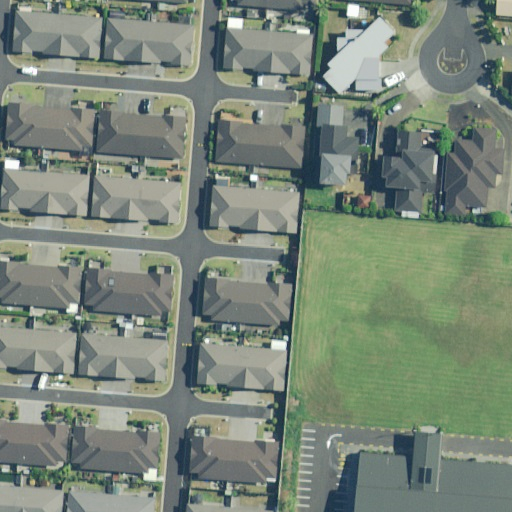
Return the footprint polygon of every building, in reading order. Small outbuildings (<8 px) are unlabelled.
[(316,0),(228,0),(229,2),(315,11),(316,0)] [(511,0),(481,0),(479,23),(511,26),(511,0)] [(359,5),(348,4),(347,16),(359,17),(359,5)] [(105,18),(19,10),(15,50),(101,58),(105,18)] [(337,35),(336,56),(320,71),(343,96),(354,85),(354,90),(379,93),(381,66),(381,60),(403,39),(380,14),(366,27),(347,27),(347,35),(337,35)] [(195,25),(109,18),(106,57),(191,65),(195,25)] [(315,33),(227,27),(224,67),(313,72),(315,33)] [(511,79),(496,78),(494,105),(511,106),(511,79)] [(93,108),(10,100),(6,141),(88,149),(93,108)] [(360,171),(364,107),(320,104),(316,169),(360,171)] [(186,117),(101,109),(96,153),(182,161),(186,117)] [(308,127),(218,120),(215,160),(305,168),(308,127)] [(418,139),(375,136),(369,199),(378,200),(377,215),(405,217),(406,202),(414,202),(420,194),(422,163),(418,139)] [(479,138),(457,137),(457,151),(440,149),(439,162),(428,160),(422,219),(463,223),(465,218),(470,215),(473,197),(480,197),(486,183),(485,167),(483,167),(485,153),(479,153),(479,138)] [(91,175),(6,166),(2,208),(87,216),(91,175)] [(179,182),(100,176),(97,217),(176,223),(179,182)] [(304,188),(215,181),(211,227),(300,234),(304,188)] [(85,266),(0,258),(0,302),(81,310),(85,266)] [(175,275),(90,267),(86,309),(171,317),(175,275)] [(294,282),(209,276),(206,316),(291,322),(294,282)] [(81,328),(0,320),(0,366),(76,373),(81,328)] [(167,334),(85,327),(82,373),(163,380),(167,334)] [(291,344),(203,338),(200,383),(288,389),(291,344)] [(68,423),(0,416),(0,467),(64,472),(68,423)] [(163,432),(76,424),(72,471),(159,478),(163,432)] [(283,443),(195,436),(192,475),(280,483),(283,443)] [(511,511),(511,461),(361,450),(356,511),(511,511)] [(62,511),(65,488),(0,481),(0,511),(62,511)] [(157,511),(159,497),(73,488),(70,511),(157,511)] [(278,511),(279,510),(191,502),(190,511),(278,511)]
